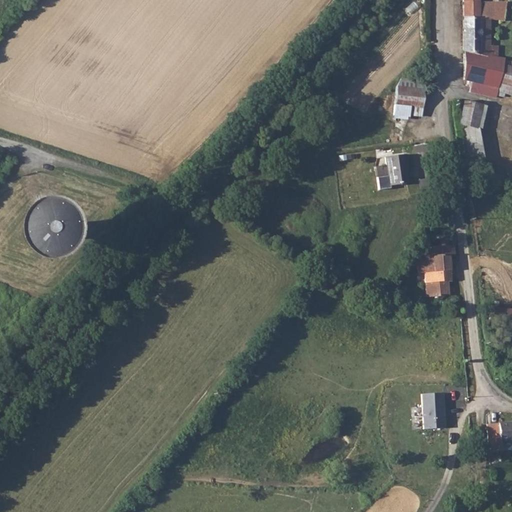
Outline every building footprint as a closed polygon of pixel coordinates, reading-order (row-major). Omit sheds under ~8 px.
[(463,0),(466,69),(474,72),(472,83),(498,89),(499,84),(503,67),(511,68),(511,55),(511,54),(505,53),(499,41),(494,40),(493,12),(502,10),(502,2),(486,3),(485,0),(463,0)] [(502,10),(510,10),(508,0),(485,0),(486,3),(502,2),(502,10)] [(511,86),(511,68),(503,67),(499,84),(511,86)] [(470,105),(475,130),(491,127),(486,102),(470,105)] [(397,129),(425,129),(425,111),(397,111),(397,129)] [(480,142),(463,143),(464,166),(481,165),(480,142)] [(405,155),(385,157),(389,186),(407,183),(406,176),(407,172),(405,155)] [(45,220),(38,218),(31,221),(27,227),(27,234),(31,240),(39,242),(46,240),(50,234),(50,226),(45,220)] [(414,253),(419,298),(428,301),(445,300),(446,300),(442,266),(448,265),(446,252),(414,253)] [(419,298),(421,315),(422,315),(442,314),(441,309),(446,308),(445,300),(428,301),(419,298)] [(490,316),(511,323),(511,308),(493,301),(490,316)] [(424,433),(446,431),(443,396),(422,398),(424,433)] [(511,425),(486,427),(488,456),(502,456),(502,442),(511,441),(511,425)]
